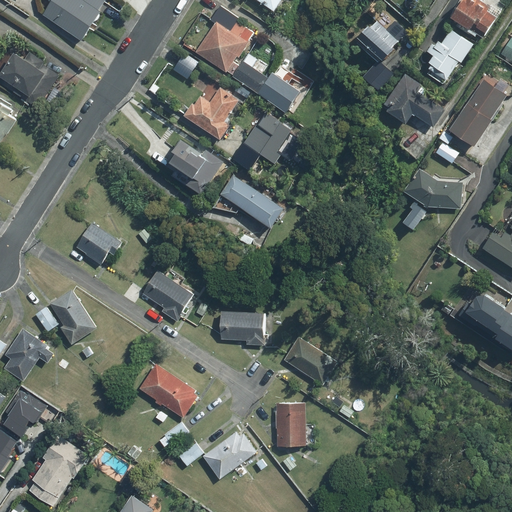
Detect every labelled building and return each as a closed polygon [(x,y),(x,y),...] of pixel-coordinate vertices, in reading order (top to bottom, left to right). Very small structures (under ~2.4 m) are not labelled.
[(53,0),(43,15),(86,43),(114,1),(112,0),(53,0)] [(263,0),(277,9),(283,0),(263,0)] [(480,32),(486,36),(500,16),(490,10),(493,6),(483,0),(464,0),(454,15),(471,27),(470,29),(478,35),(480,32)] [(218,22),(199,51),(228,71),(229,69),(236,74),(241,66),(235,62),(239,55),(241,56),(251,41),(249,40),(255,32),(238,20),(240,17),(222,6),(213,20),(218,22)] [(373,25),(363,35),(388,58),(397,48),(395,46),(408,31),(397,21),(389,29),(380,21),(375,27),(373,25)] [(474,45),(454,32),(442,49),(435,45),(432,50),(438,55),(434,62),(436,63),(430,73),(446,83),(462,58),(464,59),(474,45)] [(511,38),(503,52),(511,58),(511,38)] [(17,52),(0,78),(0,80),(40,107),(61,75),(44,64),(46,61),(32,51),(27,59),(17,52)] [(195,66),(183,57),(174,70),(187,79),(195,66)] [(235,75),(262,93),(272,78),(245,60),(241,66),(236,74),(235,75)] [(367,76),(383,89),(396,73),(380,60),(367,76)] [(276,72),(272,78),(262,93),(290,112),(304,91),(276,72)] [(447,109),(425,95),(429,90),(424,86),(424,85),(408,74),(386,107),(410,122),(416,113),(436,126),(447,109)] [(486,79),(454,129),(477,143),(508,94),(486,79)] [(160,87),(155,84),(151,89),(156,93),(160,87)] [(67,92),(58,86),(49,98),(58,104),(67,92)] [(195,103),(187,115),(222,138),(232,124),(227,121),(241,99),(222,87),(213,102),(203,96),(197,104),(195,103)] [(0,100),(0,143),(2,144),(19,119),(11,114),(14,110),(0,100)] [(295,129),(269,112),(262,122),(260,120),(235,158),(252,169),(264,153),(278,162),(284,154),(291,159),(294,158),(305,141),(293,133),(295,129)] [(454,137),(445,131),(441,137),(450,143),(454,137)] [(191,184),(205,193),(225,161),(208,150),(205,154),(183,140),(177,150),(178,150),(172,159),(197,175),(191,184)] [(459,153),(444,142),(438,151),(454,161),(459,153)] [(417,228),(431,206),(440,181),(423,169),(408,191),(419,198),(413,207),(416,209),(408,222),(417,228)] [(235,175),(223,194),(275,227),(287,208),(235,175)] [(464,182),(440,181),(431,206),(463,207),(464,182)] [(302,189),(296,186),(292,194),(297,197),(302,189)] [(96,222),(80,246),(90,253),(89,254),(104,264),(113,250),(118,253),(125,242),(96,222)] [(511,233),(507,231),(503,237),(496,233),(487,247),(511,262),(511,233)] [(196,294),(161,271),(153,283),(146,293),(168,307),(166,311),(179,320),(196,294)] [(141,290),(132,284),(124,296),(133,302),(141,290)] [(99,327),(75,290),(53,304),(67,325),(64,327),(74,343),(99,327)] [(475,305),(470,302),(462,313),(479,324),(483,319),(504,333),(501,337),(511,344),(511,312),(486,295),(480,297),(475,304),(475,305)] [(60,324),(48,307),(38,315),(50,331),(60,324)] [(268,314),(226,312),(225,338),(250,340),(250,343),(268,344),(268,314)] [(50,345),(25,329),(8,355),(14,359),(7,368),(26,381),(42,356),(50,362),(56,353),(48,348),(50,345)] [(340,362),(303,337),(288,359),(326,384),(340,362)] [(89,346),(84,350),(89,357),(94,353),(89,346)] [(69,363),(63,359),(60,365),(66,369),(69,363)] [(197,390),(159,365),(143,389),(159,399),(157,402),(163,405),(164,402),(186,417),(200,396),(196,393),(197,390)] [(23,394),(7,419),(26,431),(35,417),(39,419),(46,408),(23,394)] [(308,403),(279,403),(280,445),(309,445),(308,403)] [(355,412),(344,405),(341,411),(351,417),(355,412)] [(168,416),(161,411),(158,417),(165,421),(168,416)] [(183,422),(167,434),(168,436),(162,440),(166,446),(172,442),(175,445),(191,432),(183,422)] [(0,429),(0,467),(3,470),(14,454),(12,452),(22,437),(3,425),(0,429)] [(207,455),(223,478),(259,452),(247,434),(242,436),(239,432),(207,455)] [(76,477),(91,456),(60,435),(45,457),(49,460),(35,479),(38,481),(32,490),(57,507),(64,498),(61,496),(75,477),(76,477)] [(197,443),(181,455),(189,465),(205,453),(197,443)] [(142,452),(134,446),(129,453),(137,459),(142,452)] [(297,466),(290,457),(285,460),(292,470),(297,466)] [(268,466),(262,459),(258,463),(263,470),(268,466)] [(146,469),(134,463),(123,483),(135,490),(146,469)] [(142,481),(137,488),(143,492),(147,485),(142,481)] [(135,497),(124,511),(152,511),(154,510),(135,497)]
